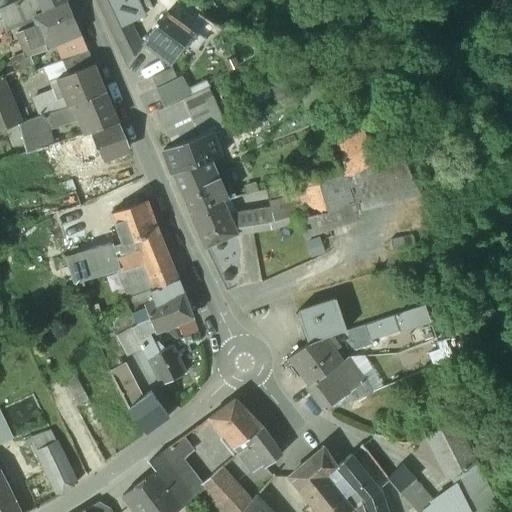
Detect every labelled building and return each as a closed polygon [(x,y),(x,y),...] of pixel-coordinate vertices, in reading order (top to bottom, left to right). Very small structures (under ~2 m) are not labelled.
[(46,48),(77,34),(71,20),(62,0),(57,0),(40,9),(30,15),(35,27),(24,32),(32,51),(45,45),(46,48)] [(36,0),(24,0),(24,1),(30,15),(40,9),(36,0)] [(36,0),(40,9),(57,0),(36,0)] [(138,0),(96,0),(118,48),(126,67),(141,46),(132,22),(145,17),(138,0)] [(180,0),(176,0),(143,44),(170,64),(174,58),(176,60),(195,33),(191,30),(202,16),(180,0)] [(144,0),(160,13),(172,0),(144,0)] [(0,13),(7,27),(30,15),(24,1),(0,13)] [(25,57),(46,48),(45,45),(32,51),(24,32),(15,35),(24,54),(25,57)] [(48,61),(53,72),(89,58),(85,50),(82,44),(48,61)] [(25,57),(24,54),(9,60),(14,71),(28,65),(25,57)] [(60,88),(68,109),(78,105),(70,83),(83,79),(96,71),(89,58),(53,72),(60,88)] [(152,78),(157,88),(177,78),(172,69),(152,78)] [(105,93),(96,71),(83,79),(70,83),(78,105),(105,93)] [(0,137),(21,129),(25,127),(4,77),(0,78),(0,137)] [(157,88),(155,89),(163,107),(189,93),(180,77),(177,78),(157,88)] [(39,121),(68,109),(60,88),(32,99),(39,121)] [(68,109),(39,121),(44,134),(51,131),(77,121),(90,116),(96,131),(117,122),(105,93),(78,105),(68,109)] [(182,99),(156,111),(172,145),(206,133),(224,126),(212,97),(187,109),(182,99)] [(356,114),(377,153),(391,143),(370,106),(356,114)] [(342,174),(351,175),(380,159),(377,153),(356,114),(354,110),(319,131),(339,168),(342,174)] [(83,135),(96,131),(90,116),(77,121),(83,135)] [(31,153),(54,145),(51,131),(44,134),(39,121),(25,127),(21,129),(27,155),(31,153)] [(118,125),(91,135),(101,159),(102,159),(128,148),(118,125)] [(339,168),(319,131),(316,133),(328,171),(339,168)] [(212,147),(206,133),(172,145),(160,150),(170,173),(211,158),(218,156),(214,146),(212,147)] [(91,135),(59,147),(67,166),(70,173),(101,159),(91,135)] [(391,143),(377,153),(380,159),(395,151),(391,143)] [(55,170),(67,166),(59,147),(58,144),(54,145),(31,153),(34,161),(40,159),(43,170),(54,167),(55,170)] [(380,159),(351,175),(360,202),(358,203),(360,211),(420,193),(395,151),(380,159)] [(229,198),(211,158),(170,173),(187,211),(207,205),(221,199),(222,200),(229,198)] [(339,168),(328,171),(339,207),(339,208),(358,203),(360,202),(351,175),(342,174),(339,168)] [(302,180),(295,181),(299,193),(303,204),(308,217),(313,215),(321,213),(339,207),(328,171),(302,180)] [(268,201),(299,193),(295,181),(265,189),(268,201)] [(75,192),(54,200),(60,212),(80,205),(75,192)] [(294,207),(303,204),(299,193),(268,201),(270,207),(272,213),(294,207)] [(207,205),(188,213),(203,248),(236,233),(228,215),(222,200),(221,199),(207,205)] [(146,201),(111,214),(122,243),(112,246),(111,244),(76,255),(84,282),(99,277),(104,276),(117,272),(120,271),(116,258),(139,250),(135,240),(158,232),(146,201)] [(308,217),(298,220),(304,239),(360,221),(358,214),(361,213),(360,211),(358,203),(339,208),(339,207),(321,213),(313,215),(308,217)] [(298,220),(308,217),(303,204),(294,207),(298,220)] [(270,207),(228,215),(236,233),(237,235),(271,231),(298,220),(294,207),(272,213),(270,207)] [(178,280),(158,232),(135,240),(139,250),(116,258),(120,271),(147,264),(156,288),(178,280)] [(76,255),(65,258),(73,283),(76,282),(77,284),(83,282),(84,282),(76,255)] [(156,288),(150,291),(155,304),(157,303),(183,293),(178,280),(156,288)] [(127,300),(132,314),(145,309),(155,304),(150,291),(127,300)] [(183,293),(157,303),(155,304),(145,309),(150,321),(155,332),(168,326),(192,317),(183,293)] [(336,299),(296,312),(307,344),(325,338),(333,335),(346,330),(336,299)] [(399,332),(400,334),(432,325),(427,306),(374,322),(379,339),(399,332)] [(132,314),(137,325),(150,321),(145,309),(132,314)] [(142,351),(146,359),(158,353),(148,335),(155,332),(150,321),(137,325),(131,327),(142,351)] [(194,321),(174,328),(179,340),(198,334),(194,321)] [(142,351),(131,327),(116,335),(127,358),(142,351)] [(325,338),(335,351),(342,347),(333,335),(325,338)] [(325,338),(307,344),(287,358),(307,385),(308,385),(332,367),(333,368),(342,361),(335,351),(325,338)] [(158,353),(146,359),(160,386),(185,373),(172,346),(158,353)] [(358,372),(354,374),(360,383),(351,390),(358,401),(404,382),(394,357),(358,372)] [(354,374),(342,361),(333,368),(350,391),(351,390),(360,383),(354,374)] [(332,367),(308,385),(307,385),(305,386),(323,410),(350,391),(333,368),(332,367)] [(62,376),(67,387),(79,382),(79,381),(73,368),(68,370),(62,376)] [(142,399),(129,374),(114,382),(128,409),(145,434),(168,418),(150,393),(142,399)] [(64,389),(73,407),(89,400),(79,382),(67,387),(64,389)] [(234,399),(208,418),(233,447),(243,439),(244,439),(259,425),(249,414),(234,399)] [(454,477),(478,464),(458,421),(424,436),(446,481),(454,477)] [(265,431),(259,425),(244,439),(250,446),(266,464),(268,466),(281,454),(265,431)] [(37,451),(57,442),(51,431),(31,438),(24,442),(28,448),(34,445),(37,451)] [(180,438),(147,463),(154,471),(155,471),(156,472),(166,464),(171,470),(179,462),(187,454),(181,446),(184,444),(180,438)] [(243,439),(233,447),(239,454),(250,446),(244,439),(243,439)] [(37,451),(35,452),(56,498),(60,496),(77,483),(58,441),(57,442),(37,451)] [(250,446),(239,454),(236,456),(252,474),(266,464),(250,446)] [(323,449),(313,458),(328,476),(336,469),(338,468),(323,449)] [(355,491),(364,503),(380,490),(352,455),(338,468),(336,469),(355,491)] [(328,476),(313,458),(286,478),(313,511),(351,511),(354,509),(346,499),(328,476)] [(166,464),(156,472),(182,506),(199,487),(179,462),(171,470),(166,464)] [(500,511),(478,464),(454,477),(456,483),(471,511),(500,511)] [(387,479),(416,511),(421,511),(431,504),(430,502),(434,499),(415,481),(416,479),(402,465),(387,479)] [(219,469),(199,487),(222,511),(237,511),(248,502),(219,469)] [(355,491),(336,469),(328,476),(346,499),(355,491)] [(156,472),(155,471),(154,471),(121,496),(133,511),(174,511),(182,506),(156,472)] [(0,511),(17,511),(0,473),(0,511)] [(471,511),(456,483),(434,499),(430,502),(431,504),(421,511),(471,511)] [(364,503),(363,504),(365,511),(388,511),(380,490),(364,503)] [(355,491),(346,499),(354,509),(363,504),(364,503),(355,491)] [(268,511),(269,511),(257,495),(240,511),(268,511)] [(111,511),(110,510),(105,508),(97,503),(82,511),(111,511)]
